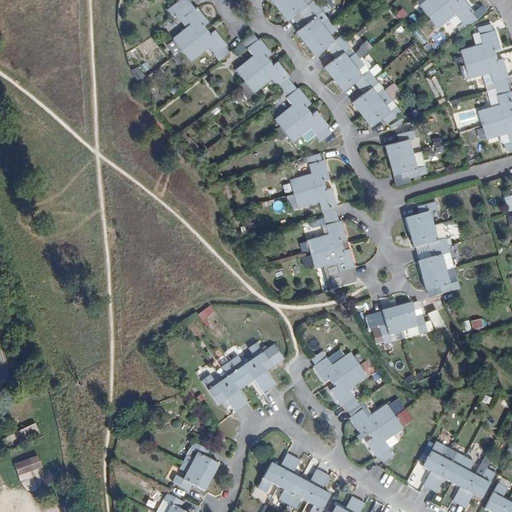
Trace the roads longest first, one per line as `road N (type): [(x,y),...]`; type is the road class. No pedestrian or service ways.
road 1 (residential): [(257,18),(282,35),(335,104),(358,165),(387,197)]
road 2 (residential): [(511,162),(387,197)]
